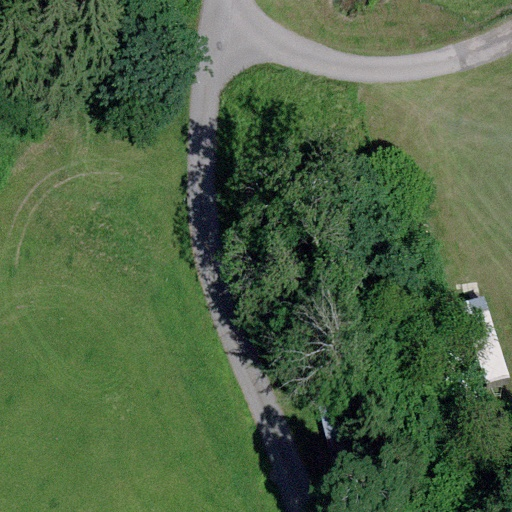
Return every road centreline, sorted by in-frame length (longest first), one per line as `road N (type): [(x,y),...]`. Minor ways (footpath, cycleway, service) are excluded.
road 1 (unclassified): [(227,18),(210,118),(212,238),(239,334),(310,511)]
road 2 (unclassified): [(227,18),(315,61),(392,75),(483,54),(511,39)]
